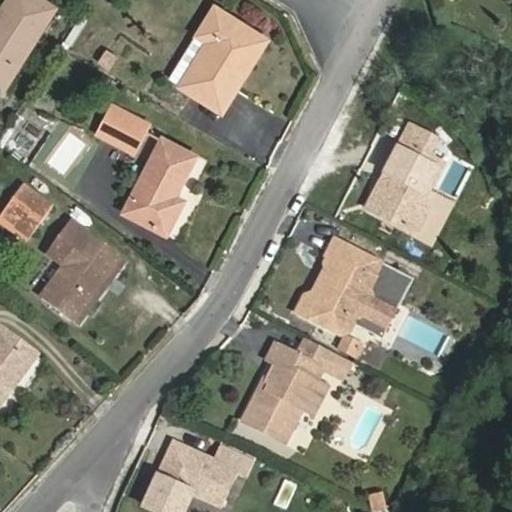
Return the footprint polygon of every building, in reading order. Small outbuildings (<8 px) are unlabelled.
[(60,4),(54,0),(3,0),(0,5),(0,88),(4,92),(60,4)] [(214,0),(211,0),(199,21),(211,29),(179,82),(225,108),(270,33),(214,0)] [(211,29),(199,21),(191,34),(203,41),(211,29)] [(147,121),(113,103),(98,134),(133,151),(147,121)] [(432,146),(407,133),(366,215),(406,238),(415,236),(424,219),(419,208),(438,167),(426,161),(432,146)] [(192,152),(161,136),(125,211),(167,231),(184,196),(174,191),(192,152)] [(51,204),(20,183),(1,210),(30,232),(51,204)] [(74,322),(121,256),(85,230),(68,218),(47,250),(63,261),(38,297),(74,322)] [(378,338),(408,282),(332,242),(320,265),(323,272),(328,280),(321,293),(311,296),(302,299),(294,314),(331,335),(342,333),(348,323),(378,338)] [(328,280),(323,272),(311,296),(321,293),(328,280)] [(0,401),(37,351),(0,322),(0,401)] [(352,359),(363,342),(348,333),(337,350),(352,359)] [(305,340),(295,358),(319,371),(329,353),(305,340)] [(273,346),(265,361),(272,365),(261,385),(260,386),(263,387),(258,398),(250,393),(236,420),(280,444),(297,411),(302,414),(315,390),(310,388),(319,371),(295,358),(273,346)] [(319,371),(338,381),(348,363),(329,353),(319,371)] [(261,385),(256,382),(250,393),(258,398),(263,387),(260,386),(261,385)] [(302,414),(310,418),(322,395),(315,390),(302,414)] [(247,459),(216,443),(207,461),(170,444),(163,458),(170,462),(163,476),(157,473),(141,507),(150,511),(180,511),(188,494),(216,506),(231,473),(238,477),(247,459)] [(170,462),(163,458),(157,473),(163,476),(170,462)]
